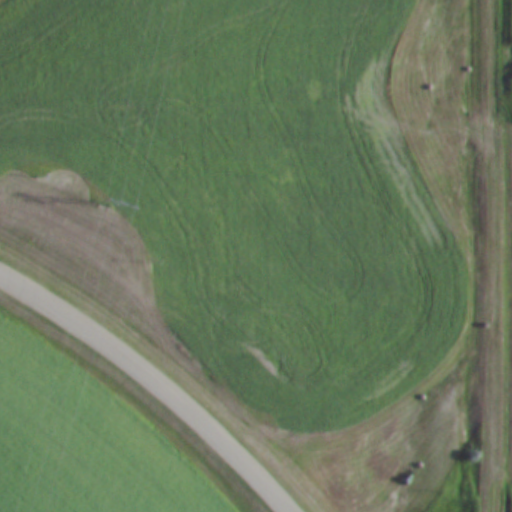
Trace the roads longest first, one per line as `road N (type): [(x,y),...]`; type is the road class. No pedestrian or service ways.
road 1 (track): [(491,0),(491,511)]
road 2 (tertiary): [(294,511),(155,379),(0,271)]
